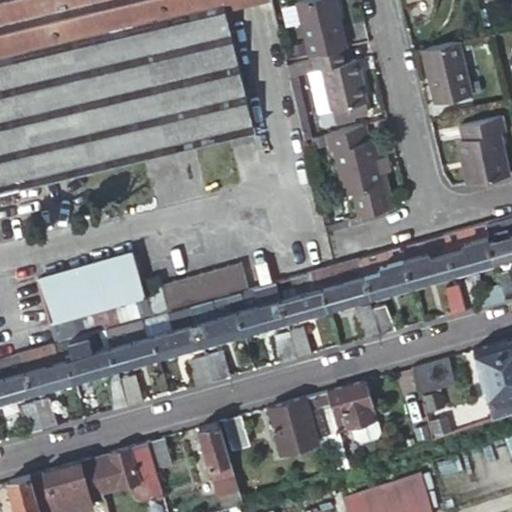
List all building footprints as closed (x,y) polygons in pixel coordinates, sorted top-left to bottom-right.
[(0,0),(0,61),(12,59),(75,44),(139,29),(132,0),(0,0)] [(180,20),(223,10),(220,0),(132,0),(139,29),(180,20)] [(266,0),(220,0),(223,10),(234,8),(266,0)] [(298,0),(296,1),(308,55),(309,54),(343,47),(339,31),(334,32),(332,22),(337,21),(332,0),(298,0)] [(237,70),(223,10),(180,20),(195,80),(237,70)] [(195,80),(180,20),(139,29),(167,151),(209,141),(195,80)] [(139,29),(75,44),(103,166),(167,151),(139,29)] [(455,41),(420,49),(427,79),(429,78),(432,87),(429,88),(433,104),(467,96),(455,41)] [(12,59),(41,180),(103,166),(75,44),(12,59)] [(346,61),(343,47),(309,54),(310,59),(293,63),(296,74),(320,69),(330,108),(333,123),(352,118),(352,115),(366,112),(353,60),(346,61)] [(0,189),(41,180),(12,59),(0,61),(0,189)] [(293,63),(285,65),(288,76),(294,74),(296,74),(293,63)] [(252,131),(237,70),(195,80),(209,141),(228,137),(252,131)] [(288,76),(291,88),(295,87),(296,87),(294,74),(288,76)] [(295,87),(291,88),(298,120),(303,119),(295,87)] [(330,108),(320,110),(324,125),(333,123),(330,108)] [(463,184),(504,175),(495,134),(500,134),(496,117),(455,126),(458,141),(454,142),(463,184)] [(331,148),(342,194),(351,192),(357,215),(386,208),(385,204),(381,185),(376,164),(369,139),(365,140),(361,124),(322,134),(326,149),(331,148)] [(381,163),(376,164),(381,185),(385,204),(386,208),(391,206),(381,163)] [(502,259),(511,256),(511,217),(483,226),(493,262),(502,259)] [(452,273),(493,262),(483,226),(442,237),(452,273)] [(410,285),(452,273),(442,237),(400,249),(410,285)] [(410,285),(400,249),(358,260),(367,297),(410,285)] [(49,324),(145,296),(141,282),(133,254),(37,282),(49,324)] [(316,272),(326,309),(367,297),(358,260),(332,268),(316,272)] [(232,296),(251,290),(242,262),(162,285),(159,276),(141,282),(145,296),(153,318),(154,318),(189,307),(232,296)] [(511,282),(509,271),(496,274),(502,300),(511,297),(511,282)] [(314,312),(326,309),(316,272),(275,284),(285,320),(314,312)] [(502,300),(496,274),(474,281),(481,306),(502,300)] [(242,332),(285,320),(275,284),(251,290),(232,296),(242,332)] [(448,316),(463,312),(456,286),(444,290),(448,316)] [(49,324),(55,345),(61,344),(104,332),(146,320),(153,318),(145,296),(49,324)] [(200,344),(242,332),(232,296),(189,307),(200,344)] [(353,310),(362,340),(377,336),(368,306),(353,310)] [(384,306),(371,310),(378,336),(394,331),(384,306)] [(146,320),(157,356),(200,344),(189,307),(154,318),(153,318),(146,320)] [(132,363),(157,356),(146,320),(104,332),(114,368),(132,363)] [(302,329),(288,333),(295,359),(309,355),(302,329)] [(72,380),(114,368),(104,332),(61,344),(72,380)] [(271,339),(278,363),(294,359),(287,335),(271,339)] [(511,336),(492,342),(511,409),(511,336)] [(469,349),(488,417),(511,409),(492,342),(469,349)] [(30,392),(72,380),(61,344),(55,345),(19,356),(30,392)] [(222,351),(204,356),(211,383),(230,377),(222,351)] [(0,400),(30,392),(19,356),(0,360),(0,400)] [(188,362),(195,387),(210,383),(203,358),(188,362)] [(409,366),(417,392),(433,387),(425,361),(409,366)] [(134,376),(118,381),(127,406),(141,402),(134,376)] [(324,390),(335,429),(347,426),(374,418),(363,379),(324,390)] [(127,406),(118,381),(105,385),(112,410),(127,406)] [(314,436),(326,433),(335,430),(335,429),(324,390),(265,406),(278,451),(315,441),(314,436)] [(49,399),(33,404),(41,430),(56,426),(49,399)] [(33,404),(33,402),(17,407),(25,435),(41,430),(33,404)] [(237,415),(221,419),(229,448),(245,444),(237,415)] [(377,430),(374,418),(347,426),(351,437),(358,441),(373,436),(377,430)] [(219,508),(235,503),(240,501),(216,421),(195,426),(219,508)] [(326,433),(336,468),(346,465),(335,430),(326,433)] [(170,462),(162,436),(145,441),(152,467),(170,462)] [(152,467),(145,441),(109,451),(109,452),(91,457),(101,490),(141,478),(148,499),(161,496),(152,467)] [(46,484),(34,488),(40,511),(89,497),(88,494),(101,490),(91,457),(91,456),(79,459),(85,479),(55,488),(58,497),(51,499),(46,484)] [(85,479),(79,459),(30,474),(34,488),(46,484),(51,499),(58,497),(55,488),(85,479)] [(40,511),(34,488),(30,474),(8,480),(12,497),(10,498),(13,508),(15,508),(16,511),(40,511)] [(428,511),(418,478),(359,496),(364,511),(428,511)] [(364,511),(359,496),(342,501),(344,511),(364,511)]
